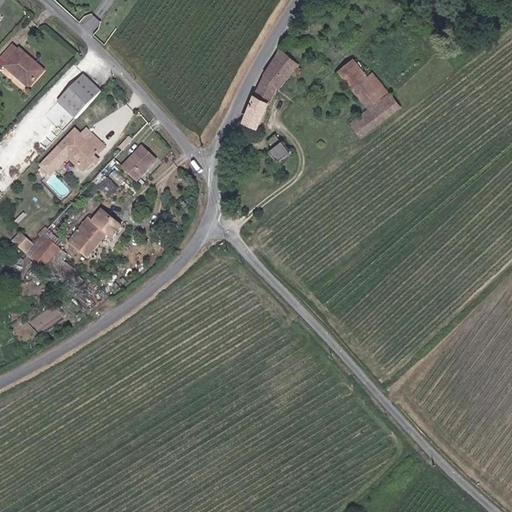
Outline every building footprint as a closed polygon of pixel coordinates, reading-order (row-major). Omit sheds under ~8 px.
[(10,47),(0,57),(0,73),(3,71),(27,91),(39,77),(29,68),(31,64),(10,47)] [(279,65),(296,74),(300,65),(277,53),(273,62),(279,65)] [(42,75),(31,64),(29,68),(39,77),(42,75)] [(266,81),(282,90),(286,92),(296,74),(279,65),(274,73),(270,71),(266,81)] [(340,79),(355,96),(370,83),(355,66),(340,79)] [(58,99),(76,117),(102,90),(84,72),(58,99)] [(370,83),(355,96),(372,115),(390,99),(374,80),(370,83)] [(262,91),(278,98),(282,90),(266,81),(262,91)] [(278,98),(262,91),(249,126),(261,131),(278,98)] [(391,102),(353,132),(364,145),(402,115),(391,102)] [(81,132),(76,127),(60,146),(72,156),(88,170),(94,162),(97,164),(102,159),(96,154),(99,151),(101,153),(108,145),(86,126),(81,132)] [(272,146),(282,142),(278,134),(269,138),(272,146)] [(272,150),(280,159),(293,149),(285,139),(272,150)] [(159,155),(145,143),(127,164),(141,176),(159,155)] [(59,170),(72,156),(60,146),(44,165),(45,166),(42,169),(49,176),(57,169),(59,170)] [(263,147),(247,161),(254,169),(270,155),(263,147)] [(124,224),(105,207),(95,218),(73,242),(86,253),(108,229),(115,235),(124,224)] [(68,237),(73,242),(95,218),(89,214),(68,237)] [(28,247),(26,249),(31,253),(45,237),(41,234),(35,240),(33,241),(28,247)] [(7,245),(21,256),(26,249),(28,247),(14,236),(7,245)] [(45,237),(31,253),(42,263),(57,248),(45,237)]
